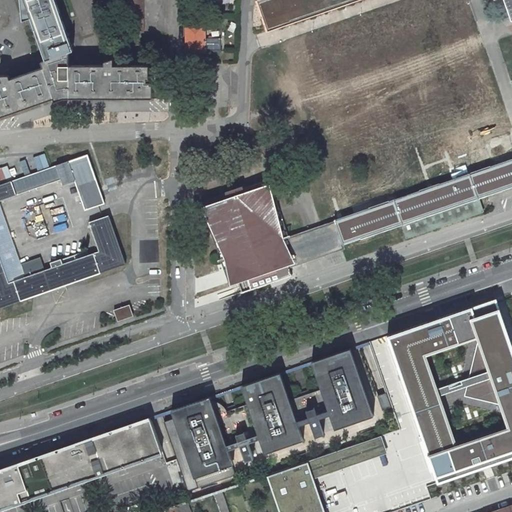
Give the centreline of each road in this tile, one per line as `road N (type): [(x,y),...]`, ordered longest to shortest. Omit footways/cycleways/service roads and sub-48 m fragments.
road 1 (tertiary): [(0,442),(511,266)]
road 2 (residential): [(511,214),(177,330)]
road 3 (residential): [(177,128),(175,316)]
road 4 (residential): [(0,393),(177,330)]
road 5 (residential): [(175,316),(0,375)]
road 6 (residential): [(177,128),(237,123),(248,0)]
road 7 (residential): [(0,138),(177,128)]
road 8 (residential): [(176,0),(177,128)]
